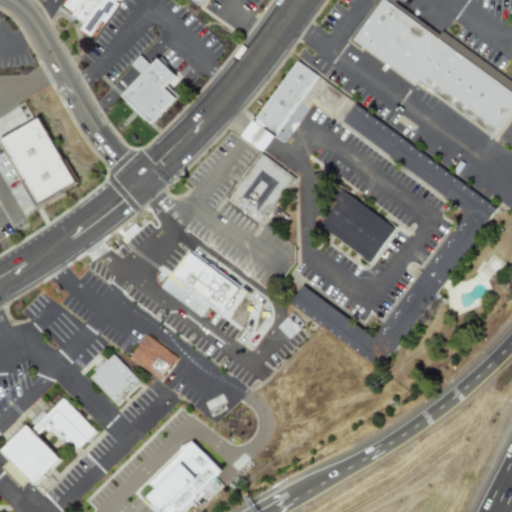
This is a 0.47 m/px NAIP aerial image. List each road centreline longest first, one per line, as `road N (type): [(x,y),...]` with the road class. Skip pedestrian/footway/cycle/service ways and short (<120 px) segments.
road 1 (motorway): [(511,342),(402,437),(290,499)]
road 2 (secondary): [(141,183),(218,109),(304,0)]
road 3 (residential): [(13,0),(141,183)]
road 4 (secondary): [(0,285),(141,183)]
